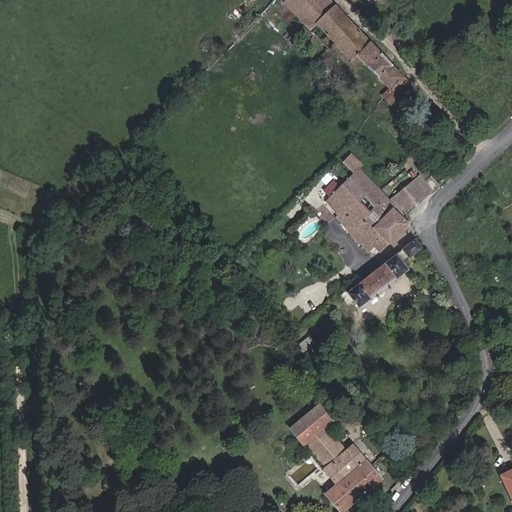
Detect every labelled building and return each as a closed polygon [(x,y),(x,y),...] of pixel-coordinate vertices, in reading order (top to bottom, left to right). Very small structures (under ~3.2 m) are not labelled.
[(408,83),(356,30),(327,0),(284,0),(282,2),(326,47),(331,52),(333,50),(337,46),(351,60),(357,55),(390,89),(383,95),(391,105),(397,100),(393,96),(396,94),(408,83)] [(314,62),(319,67),(334,52),(333,50),(331,52),(326,47),(323,49),(326,51),(314,62)] [(372,206),(382,195),(358,169),(362,165),(351,155),(343,164),(353,173),(347,179),(348,180),(372,206)] [(389,200),(403,215),(431,190),(418,176),(389,200)] [(375,246),(380,252),(408,224),(391,208),(393,206),(382,195),(372,206),(348,180),(337,191),(331,185),(322,194),(328,200),(325,204),(339,218),(337,220),(342,224),(344,222),(353,230),(350,233),(352,234),(357,229),(364,237),(359,241),(369,251),(375,246)] [(364,237),(357,229),(352,234),(359,241),(364,237)] [(370,299),(368,297),(395,277),(397,278),(408,269),(401,261),(408,256),(409,257),(421,248),(415,240),(347,293),(346,291),(340,296),(346,305),(353,300),(359,307),(370,299)] [(295,348),(300,354),(314,344),(309,337),(295,348)] [(345,452),(324,427),(332,421),(318,405),(290,429),(304,445),(305,444),(325,468),(323,469),(336,484),(326,493),(341,511),(381,480),(352,446),(345,452)] [(387,461),(393,456),(387,450),(382,456),(387,461)] [(511,498),(511,470),(501,476),(511,498)]
